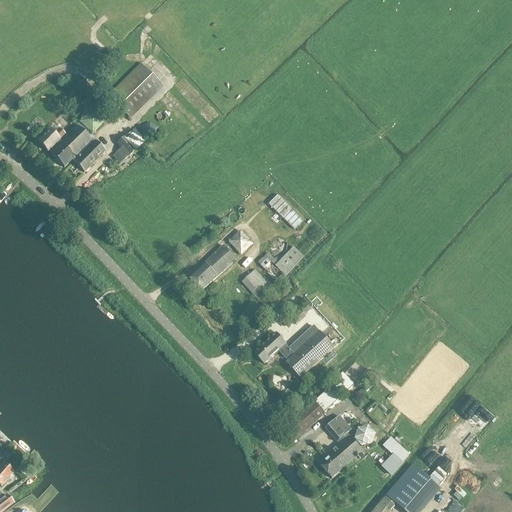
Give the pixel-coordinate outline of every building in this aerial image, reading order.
[(162,87),(140,65),(109,96),(130,118),(162,87)] [(87,102),(95,95),(88,88),(85,91),(84,89),(79,94),(87,102)] [(83,172),(104,152),(94,142),(78,157),(76,155),(90,141),(76,126),(50,152),(63,167),(71,159),(83,172)] [(59,130),(54,136),(49,131),(38,142),(47,151),(58,140),(63,135),(59,130)] [(123,162),(135,151),(124,137),(116,144),(120,149),(115,153),(123,162)] [(278,196),(270,204),(295,230),(303,222),(278,196)] [(235,260),(222,247),(187,280),(199,293),(235,260)] [(269,254),(258,263),(275,282),(282,275),(271,262),(274,259),(269,254)] [(242,283),(257,299),(270,287),(255,271),(242,283)] [(304,317),(300,312),(292,320),(296,325),(304,317)] [(300,377),(333,348),(313,326),(288,348),(276,334),(254,354),(263,364),(277,351),(287,362),(286,363),(300,377)] [(319,420),(309,408),(284,429),(294,442),(319,420)] [(318,464),(331,479),(363,452),(350,436),(353,433),(339,417),(325,429),(339,446),(318,464)] [(356,430),(353,440),(359,447),(369,445),(372,436),(366,428),(356,430)] [(408,457),(391,439),(384,446),(395,457),(384,468),(391,476),(403,464),(402,463),(408,457)] [(424,473),(413,464),(386,496),(397,505),(424,473)] [(2,465),(0,467),(0,486),(0,487),(12,474),(2,465)] [(424,473),(397,505),(404,511),(418,511),(440,487),(424,473)] [(7,496),(0,501),(0,511),(1,511),(13,503),(7,496)] [(372,511),(390,511),(396,507),(386,498),(372,511)]
